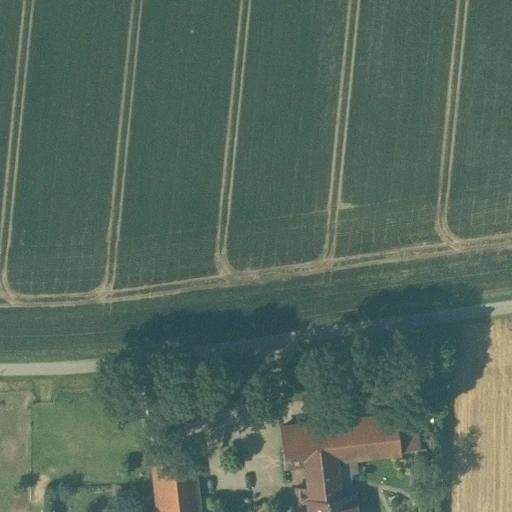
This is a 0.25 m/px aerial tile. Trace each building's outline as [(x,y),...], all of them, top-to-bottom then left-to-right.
[(237,374),(219,377),(222,406),(241,404),(237,374)] [(219,377),(157,384),(161,413),(222,406),(219,377)] [(157,384),(143,385),(146,415),(161,413),(157,384)] [(394,412),(281,425),(286,464),(305,462),(334,458),(398,451),(394,412)] [(151,452),(152,464),(157,511),(198,511),(191,448),(151,452)] [(334,458),(305,462),(309,498),(307,498),(308,500),(311,499),(312,511),(355,511),(353,492),(338,494),(334,458)]
